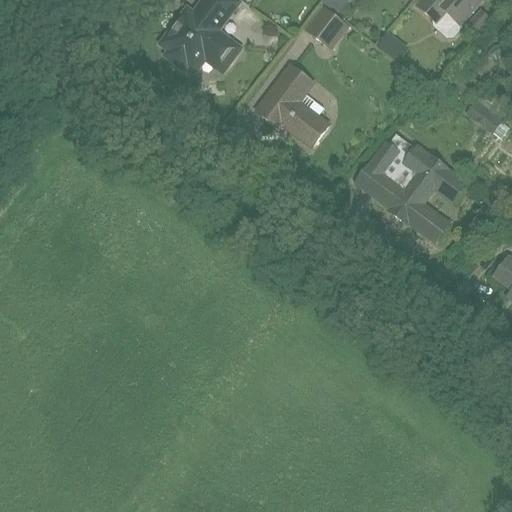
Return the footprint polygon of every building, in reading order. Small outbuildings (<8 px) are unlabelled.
[(166,59),(184,72),(188,67),(197,74),(205,62),(223,75),(241,52),(218,35),(239,6),(230,0),(203,0),(207,3),(196,18),(188,12),(161,47),(170,54),(166,59)] [(328,0),(322,8),(337,20),(353,0),(328,0)] [(425,0),(418,8),(435,24),(445,13),(461,26),(484,0),(425,0)] [(331,54),(350,30),(337,20),(322,8),(304,33),(314,41),(331,54)] [(482,14),(472,26),(479,33),(490,21),(482,14)] [(388,34),(375,49),(397,67),(410,52),(388,34)] [(268,124),(279,132),(282,128),(313,151),(330,129),(299,106),(314,87),(292,69),(257,115),(268,124)] [(466,117),(492,137),(503,123),(476,103),(466,117)] [(407,227),(409,224),(436,245),(450,227),(422,206),(435,190),(454,204),(467,186),(448,172),(430,158),(417,149),(407,162),(398,155),(399,154),(387,145),(370,167),(356,185),(369,195),(391,211),(389,213),(407,227)] [(511,261),(499,251),(487,268),(508,283),(500,294),(511,302),(511,261)]
